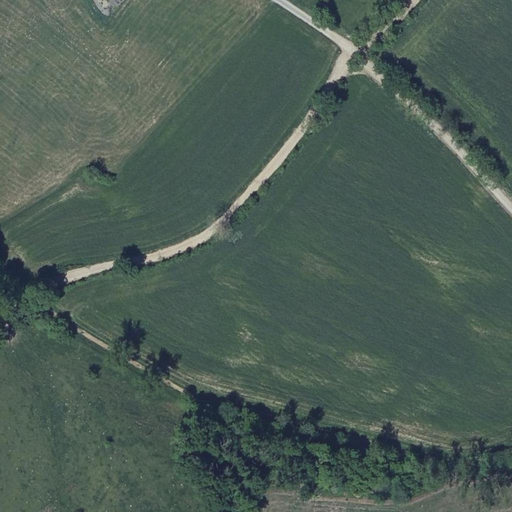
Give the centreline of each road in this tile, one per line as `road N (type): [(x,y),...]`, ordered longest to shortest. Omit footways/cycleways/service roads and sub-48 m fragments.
road 1 (track): [(356,51),(277,164),(210,235),(0,307)]
road 2 (unclassified): [(276,0),(363,57),(511,205)]
